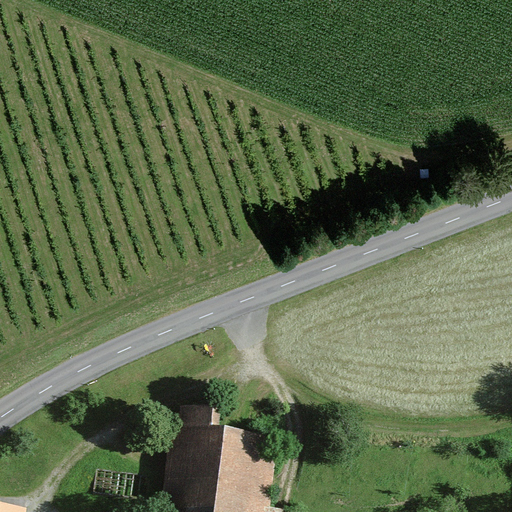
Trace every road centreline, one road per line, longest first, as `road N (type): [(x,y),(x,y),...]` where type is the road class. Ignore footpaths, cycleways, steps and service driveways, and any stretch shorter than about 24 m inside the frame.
road 1 (tertiary): [(511,198),(129,347),(0,418)]
road 2 (track): [(33,508),(60,472),(106,434),(231,372),(246,357),(242,301)]
road 3 (track): [(246,357),(278,386),(292,416),(296,443),(282,501)]
